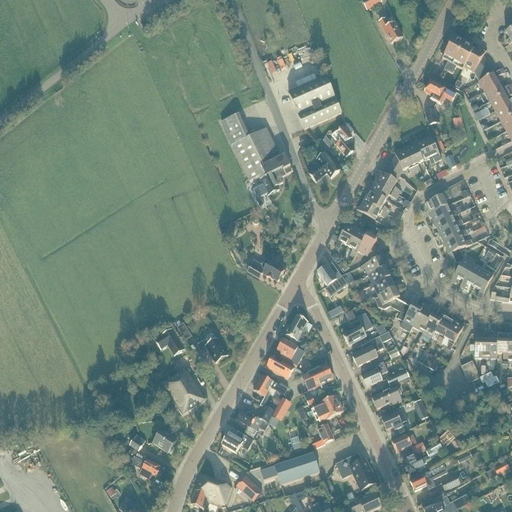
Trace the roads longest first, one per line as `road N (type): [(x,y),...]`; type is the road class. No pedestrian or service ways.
road 1 (residential): [(511,316),(478,313),(441,292),(408,230),(423,195),(511,150)]
road 2 (tertiary): [(325,231),(456,0)]
road 3 (tertiary): [(408,511),(306,296),(293,288)]
road 4 (unclassified): [(175,511),(186,477),(293,288)]
road 5 (unclassified): [(325,231),(230,0)]
road 6 (unclassified): [(0,122),(123,22)]
